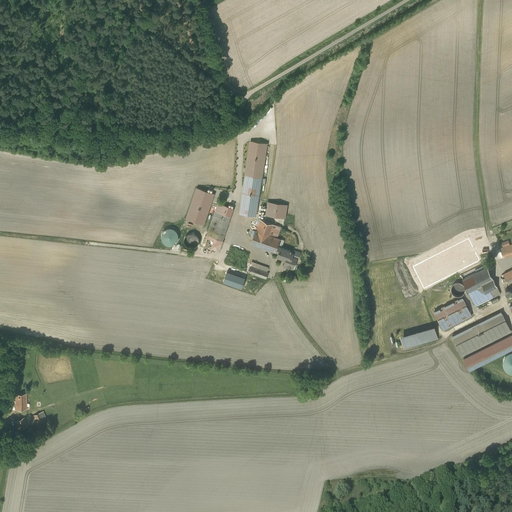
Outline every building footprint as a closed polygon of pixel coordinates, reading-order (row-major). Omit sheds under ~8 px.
[(268,143),(250,140),(244,175),(245,175),(263,177),(268,143)] [(263,177),(245,175),(239,214),(256,216),(263,177)] [(197,188),(187,218),(203,224),(214,193),(197,188)] [(268,201),(266,214),(285,217),(287,204),(268,201)] [(233,208),(218,203),(215,211),(231,217),(233,208)] [(231,217),(215,211),(207,235),(222,240),(231,217)] [(281,226),(260,219),(256,231),(256,230),(251,243),(276,252),(276,251),(278,246),(280,239),(277,238),(281,226)] [(161,233),(161,234),(161,236),(161,238),(161,240),(162,242),(164,243),(165,244),(167,245),(169,245),(171,245),(172,245),(174,244),(176,243),(177,241),(178,240),(178,238),(179,236),(178,234),(178,233),(177,231),(176,230),(174,229),(172,228),(171,227),(169,227),(167,228),(165,229),(164,230),(162,231),(161,233)] [(199,242),(199,241),(199,239),(199,238),(198,237),(197,235),(196,234),(195,234),(193,233),(192,233),(190,233),(189,234),(187,235),(186,236),(185,237),(185,238),(184,240),(184,241),(184,243),(185,244),(186,245),(187,246),(188,247),(190,248),(191,248),(193,248),(194,248),(196,247),(197,246),(198,245),(199,244),(199,242)] [(222,240),(207,235),(206,238),(214,241),(211,248),(220,251),(223,241),(222,240)] [(511,244),(501,249),(504,258),(511,254),(511,244)] [(291,251),(278,246),(276,251),(276,252),(279,253),(278,256),(284,258),(284,259),(286,260),(288,260),(291,253),(291,251)] [(291,253),(288,260),(286,260),(284,265),(292,268),(294,263),(295,264),(297,258),(292,256),(293,253),(291,253)] [(268,268),(254,263),(253,267),(267,272),(268,268)] [(253,267),(250,266),(248,272),(266,278),(268,272),(267,272),(253,267)] [(487,267),(462,280),(476,306),(501,294),(487,267)] [(511,269),(503,274),(511,289),(511,290),(511,269)] [(246,277),(227,271),(223,281),(242,288),(246,277)] [(465,292),(465,289),(465,286),(463,284),(461,282),(458,282),(455,283),(453,284),(451,287),(451,289),(451,292),(453,294),(455,296),(458,296),(461,296),(463,294),(465,292)] [(463,297),(434,312),(443,330),(472,315),(463,297)] [(501,312),(452,336),(462,356),(511,332),(501,312)] [(435,326),(400,336),(404,349),(438,340),(435,326)] [(511,333),(463,358),(469,370),(511,348),(511,333)] [(506,354),(504,357),(503,361),(503,365),(504,369),(507,371),(510,373),(511,373),(511,351),(510,352),(506,354)] [(14,394),(14,409),(27,409),(27,394),(14,394)] [(35,422),(37,426),(45,422),(44,420),(47,419),(43,411),(33,416),(36,421),(35,422)] [(15,421),(18,430),(28,425),(25,417),(15,421)] [(7,433),(4,434),(6,438),(9,437),(10,438),(16,434),(13,428),(9,431),(8,430),(6,431),(7,433)]
